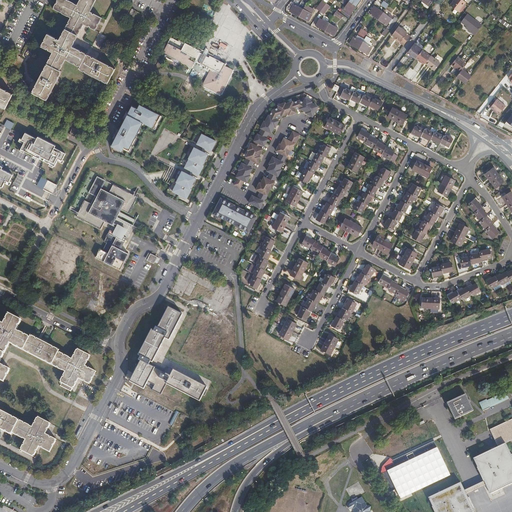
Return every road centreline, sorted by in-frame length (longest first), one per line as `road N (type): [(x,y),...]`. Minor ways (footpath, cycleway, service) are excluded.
road 1 (motorway): [(302,408),(95,511)]
road 2 (trunk): [(511,317),(302,408)]
road 3 (residential): [(0,464),(43,483),(70,470),(122,366),(117,349)]
road 4 (trunk): [(302,408),(122,511)]
road 5 (trunk): [(336,411),(511,333)]
road 6 (trunk): [(181,511),(228,466),(336,411)]
road 7 (residential): [(117,349),(196,221)]
road 8 (motorway): [(233,511),(264,462),(336,411)]
road 9 (residential): [(196,221),(132,167),(100,157),(96,135)]
road 10 (residential): [(168,9),(102,125)]
road 11 (residential): [(117,349),(0,290)]
road 12 (residential): [(275,14),(332,43),(370,0)]
road 13 (residential): [(359,116),(303,223)]
